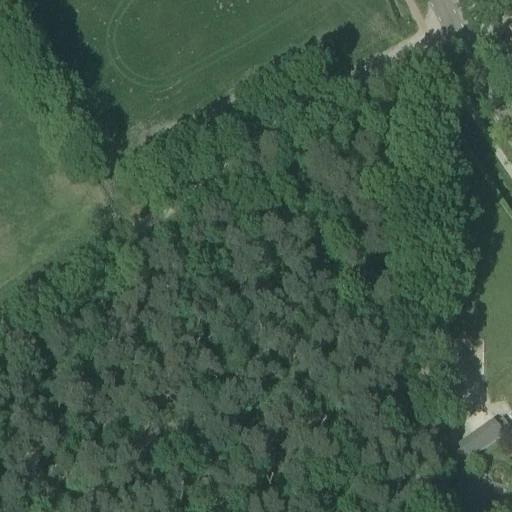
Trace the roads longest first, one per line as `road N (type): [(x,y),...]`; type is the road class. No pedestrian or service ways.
road 1 (track): [(0,322),(425,37)]
road 2 (tertiary): [(511,124),(450,21)]
